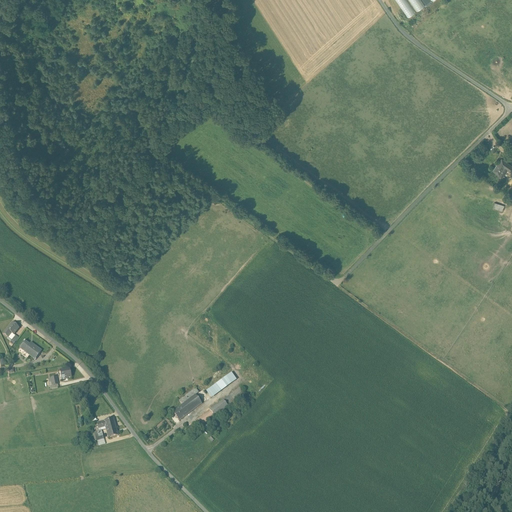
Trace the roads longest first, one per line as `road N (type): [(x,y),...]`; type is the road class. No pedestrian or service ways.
road 1 (track): [(0,185),(53,223),(86,230),(102,222),(156,141),(219,80),(235,0)]
road 2 (unclassified): [(206,511),(70,354),(0,299)]
road 3 (unclassified): [(511,113),(336,286)]
road 4 (unclassified): [(380,0),(415,43),(511,108)]
